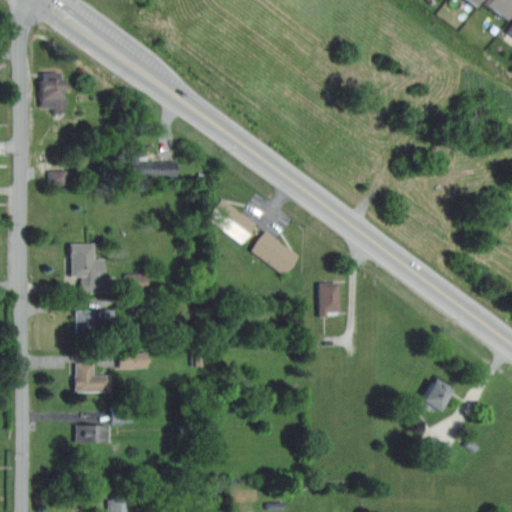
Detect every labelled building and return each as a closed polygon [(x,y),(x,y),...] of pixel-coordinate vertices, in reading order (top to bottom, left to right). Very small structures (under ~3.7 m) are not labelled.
[(511,0),(511,6),(504,17),(483,1),(483,0),(511,0)] [(62,112),(51,112),(51,106),(38,106),(38,77),(40,77),(40,70),(59,70),(59,77),(61,77),(61,95),(62,95),(62,112)] [(136,150),(136,156),(145,156),(145,159),(175,158),(175,176),(127,177),(127,158),(128,158),(128,150),(136,150)] [(219,198),(251,221),(237,243),(203,217),(219,198)] [(263,231),(248,249),(281,273),(296,255),(263,231)] [(74,242),(90,241),(91,257),(101,257),(102,279),(107,279),(108,291),(78,292),(77,278),(79,278),(78,274),(68,275),(68,255),(67,255),(66,242),(74,242)] [(313,281),(333,282),(334,313),(321,312),(321,317),(313,317),(313,281)] [(91,337),(72,337),(72,308),(111,308),(110,324),(91,324),(91,337)] [(116,353),(116,369),(144,369),(144,353),(116,353)] [(108,390),(73,390),(73,361),(91,361),(91,373),(108,373),(108,390)] [(424,379),(443,390),(431,411),(411,399),(424,379)] [(107,423),(108,441),(75,441),(74,423),(107,423)] [(429,436),(420,451),(440,463),(449,448),(429,436)] [(466,438),(461,445),(470,451),(475,444),(466,438)] [(126,491),(126,493),(131,493),(131,504),(126,504),(126,511),(109,511),(106,511),(106,497),(111,497),(111,491),(126,491)]
